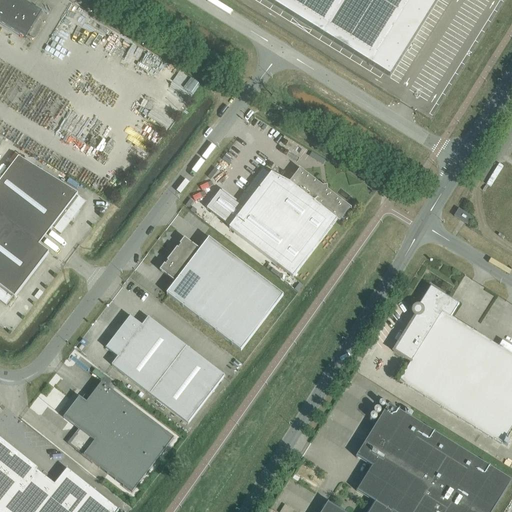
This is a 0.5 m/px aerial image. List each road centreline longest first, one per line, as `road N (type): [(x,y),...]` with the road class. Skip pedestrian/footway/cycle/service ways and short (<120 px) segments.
road 1 (unclassified): [(0,378),(25,379),(43,367),(276,50)]
road 2 (unclassified): [(247,511),(421,228)]
road 3 (unclassified): [(461,162),(276,50)]
